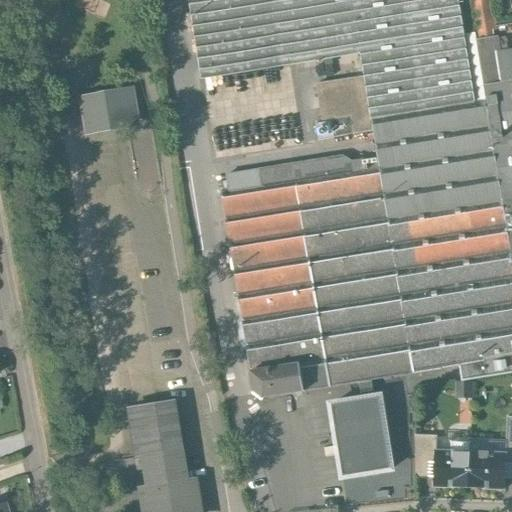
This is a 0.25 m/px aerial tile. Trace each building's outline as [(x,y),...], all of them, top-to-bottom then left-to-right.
[(185,0),(197,83),(357,58),(361,76),(370,132),(377,175),(369,178),(345,157),(224,178),(227,198),(215,200),(249,379),(299,370),(304,395),(329,391),(457,369),(460,384),(511,375),(511,265),(476,43),(475,35),(464,37),(457,0),(185,0)] [(468,0),(475,35),(476,43),(498,39),(491,0),(468,0)] [(57,31),(42,34),(56,92),(72,89),(57,31)] [(506,38),(498,39),(501,54),(508,52),(506,38)] [(476,43),(511,265),(511,51),(508,52),(501,54),(498,39),(476,43)] [(370,132),(361,76),(316,84),(322,122),(350,118),(353,135),(370,132)] [(300,81),(203,97),(211,146),(247,140),(249,153),(297,145),(290,104),(303,101),(300,81)] [(76,99),(83,137),(140,128),(133,90),(76,99)] [(259,403),(304,395),(299,370),(249,379),(252,396),(259,403)] [(379,398),(333,406),(345,475),(391,468),(379,398)] [(176,403),(125,410),(128,434),(133,467),(139,466),(143,492),(137,492),(140,511),(201,511),(198,483),(188,484),(176,403)] [(433,467),(434,455),(435,438),(413,438),(415,480),(429,480),(429,467),(433,467)] [(432,492),(468,494),(469,456),(434,455),(433,467),(432,492)] [(504,466),(504,457),(469,456),(468,494),(503,495),(504,466)]
